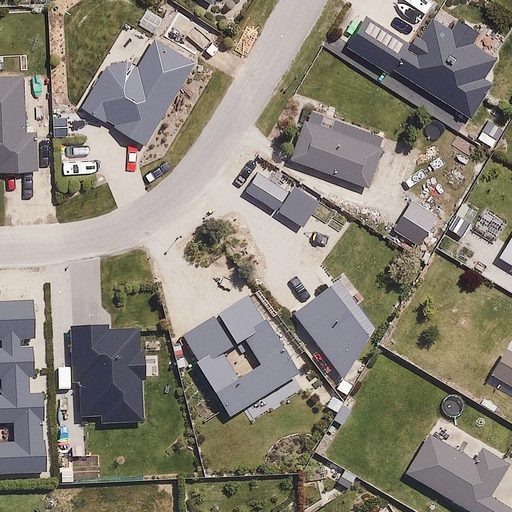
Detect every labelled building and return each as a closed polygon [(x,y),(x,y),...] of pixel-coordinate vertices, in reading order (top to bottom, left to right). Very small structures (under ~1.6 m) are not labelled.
[(198,0),(221,13),(228,0),(198,0)] [(363,14),(345,44),(465,118),(499,62),(468,43),(475,32),(438,9),(416,46),(363,14)] [(101,66),(78,104),(143,142),(190,62),(149,37),(136,59),(101,66)] [(0,172),(35,171),(34,130),(22,131),(20,77),(0,78),(0,172)] [(300,113),(285,156),(367,185),(382,142),(300,113)] [(253,171),(242,190),(274,210),(285,191),(253,171)] [(409,199),(391,227),(417,244),(435,216),(409,199)] [(511,222),(493,257),(511,267),(511,222)] [(336,278),(290,314),(340,379),(372,324),(336,278)] [(245,295),(178,336),(227,417),(296,372),(245,295)] [(0,441),(0,475),(46,474),(43,391),(33,391),(29,302),(0,303),(0,388),(0,394),(0,424),(10,424),(11,441),(0,441)] [(136,325),(69,328),(71,382),(77,381),(79,417),(99,416),(99,422),(140,421),(136,325)] [(511,331),(511,332),(486,377),(511,390),(511,331)] [(429,428),(402,475),(464,511),(511,511),(485,496),(501,470),(429,428)]
